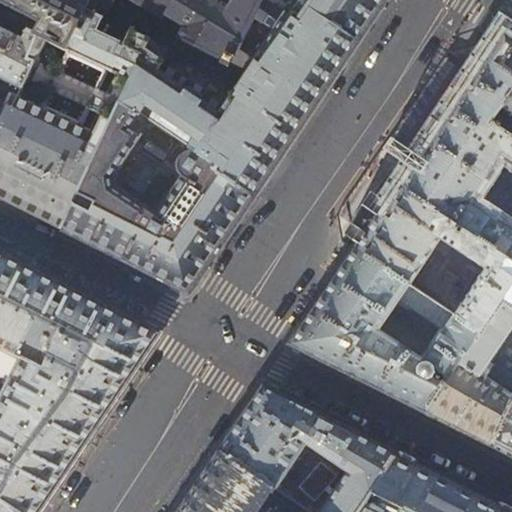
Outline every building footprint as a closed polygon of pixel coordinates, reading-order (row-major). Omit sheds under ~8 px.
[(0,0),(0,6),(1,4),(40,25),(35,34),(46,40),(66,48),(85,8),(89,0),(0,0)] [(89,0),(85,8),(104,17),(128,31),(147,41),(168,52),(176,38),(230,66),(262,0),(89,0)] [(262,0),(230,66),(176,38),(168,52),(147,41),(121,101),(222,170),(220,173),(253,195),(283,150),(336,71),(379,7),(383,0),(262,0)] [(0,196),(14,203),(61,227),(121,101),(147,41),(128,31),(122,43),(97,30),(104,17),(85,8),(66,48),(66,49),(114,72),(105,92),(96,88),(87,108),(97,113),(88,132),(17,98),(16,99),(10,97),(8,103),(0,118),(0,196)] [(0,118),(8,103),(0,98),(0,78),(14,86),(9,96),(10,97),(16,99),(17,98),(46,40),(35,34),(0,17),(0,118)] [(511,51),(511,33),(503,26),(417,154),(396,185),(511,262),(511,282),(498,304),(511,311),(511,135),(491,121),(511,92),(511,73),(509,70),(503,65),(511,51)] [(511,51),(503,65),(509,70),(511,73),(511,92),(491,121),(511,135),(511,51)] [(185,289),(188,291),(212,255),(253,195),(220,173),(222,170),(121,101),(61,227),(134,264),(185,289)] [(370,223),(354,247),(479,331),(498,304),(511,282),(511,262),(396,185),(370,223)] [(290,344),(321,360),(353,375),(445,422),(492,446),(511,403),(511,311),(498,304),(479,331),(354,247),(322,296),(290,344)] [(0,497),(21,511),(39,511),(76,458),(160,334),(0,252),(0,497)] [(224,441),(218,449),(312,511),(357,511),(397,453),(332,420),(262,385),(224,441)] [(511,456),(511,403),(492,446),(511,456)] [(202,474),(176,511),(175,511),(312,511),(218,449),(202,474)] [(511,511),(494,502),(430,470),(397,453),(357,511),(511,511)] [(0,511),(21,511),(0,497),(0,511)]
